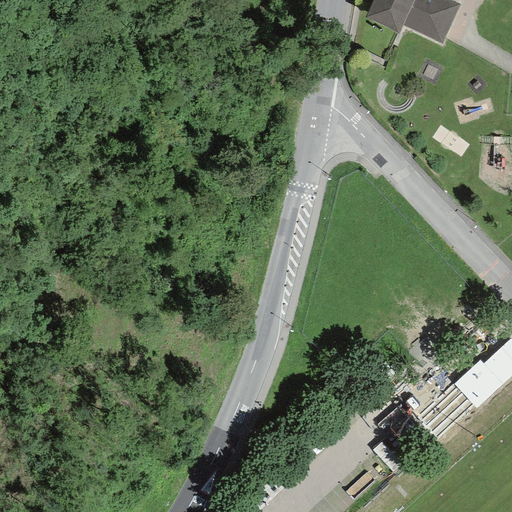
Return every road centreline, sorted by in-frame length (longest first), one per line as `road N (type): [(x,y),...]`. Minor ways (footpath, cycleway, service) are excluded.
road 1 (residential): [(192,511),(224,458),(267,346),(318,94)]
road 2 (residential): [(511,297),(318,94)]
